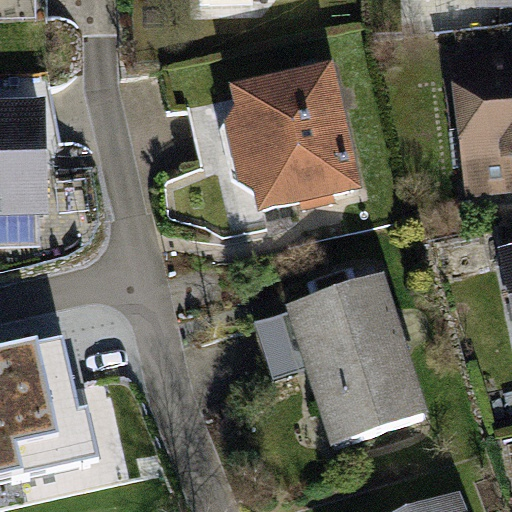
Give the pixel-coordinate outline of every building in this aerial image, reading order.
[(511,69),(453,76),(465,195),(511,190),(511,69)] [(338,85),(230,107),(252,212),(359,190),(338,85)] [(42,107),(0,107),(0,212),(44,212),(42,107)] [(384,282),(286,314),(331,451),(430,419),(384,282)] [(77,415),(62,350),(0,363),(0,378),(23,484),(102,466),(90,412),(77,415)] [(0,489),(23,484),(0,378),(0,489)]
